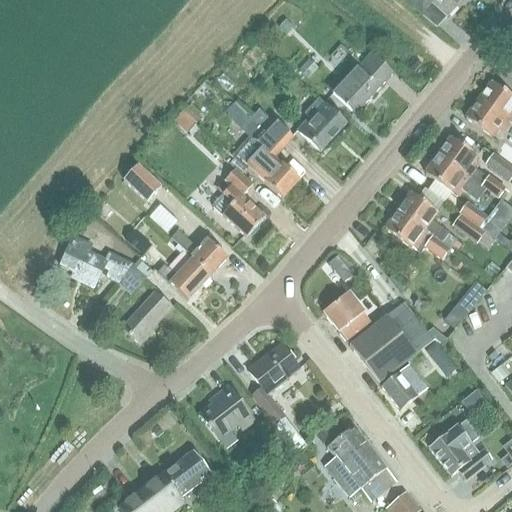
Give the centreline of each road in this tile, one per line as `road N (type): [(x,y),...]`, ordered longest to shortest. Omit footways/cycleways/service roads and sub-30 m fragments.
road 1 (residential): [(275,301),(329,225),(511,19)]
road 2 (residential): [(440,511),(275,301)]
road 3 (residential): [(154,394),(0,297)]
road 4 (residential): [(41,511),(154,394)]
road 5 (residential): [(154,394),(275,301)]
